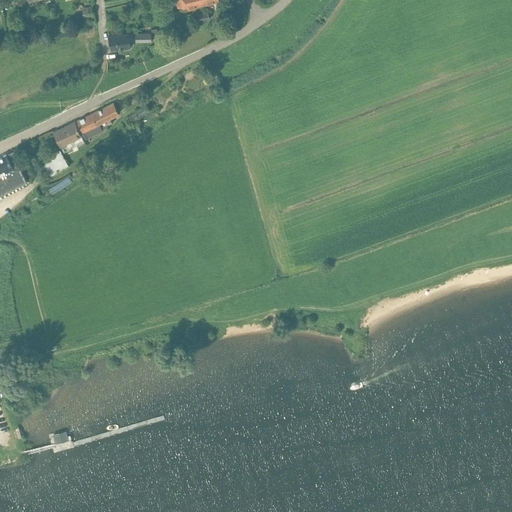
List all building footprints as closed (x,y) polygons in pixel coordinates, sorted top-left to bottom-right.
[(201,5),(199,0),(176,0),(178,7),(187,5),(187,8),(201,5)] [(84,19),(94,17),(92,6),(82,8),(84,19)] [(199,21),(210,18),(208,11),(197,14),(199,21)] [(151,32),(135,33),(135,42),(151,42),(151,32)] [(128,33),(108,36),(110,50),(130,47),(128,33)] [(83,141),(103,131),(102,129),(113,123),(110,117),(119,113),(113,102),(74,122),(80,135),(83,141)] [(135,112),(129,115),(133,121),(140,117),(139,117),(150,110),(146,104),(134,111),(135,112)] [(54,132),(60,145),(62,144),(65,150),(83,141),(80,135),(74,122),(54,132)] [(45,163),(42,165),(49,176),(68,165),(59,148),(42,158),(45,163)] [(0,193),(26,180),(19,166),(21,165),(15,154),(8,158),(6,154),(0,157),(0,193)]
